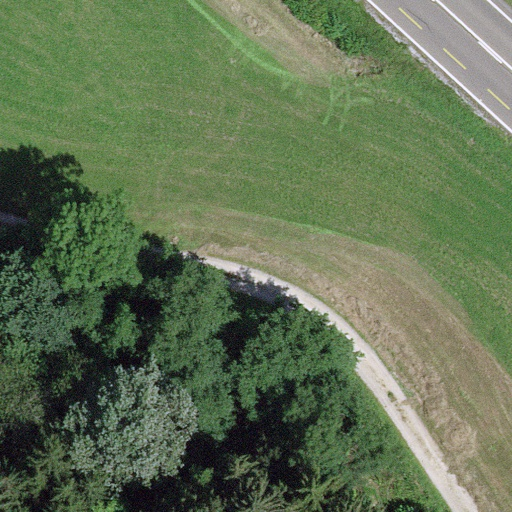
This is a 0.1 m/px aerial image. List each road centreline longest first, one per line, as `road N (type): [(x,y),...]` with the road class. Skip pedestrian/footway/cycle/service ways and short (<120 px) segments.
road 1 (track): [(0,219),(230,278),(307,320),(427,446),(472,511)]
road 2 (primary): [(511,82),(422,0)]
